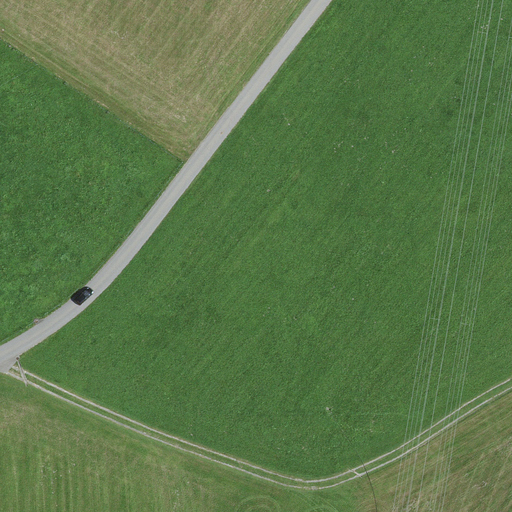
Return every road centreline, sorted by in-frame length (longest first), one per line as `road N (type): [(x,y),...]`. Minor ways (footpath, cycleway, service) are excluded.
road 1 (track): [(0,366),(264,479),(309,489),(348,482),(405,454),(511,384)]
road 2 (residential): [(323,0),(145,234),(79,305),(0,356)]
